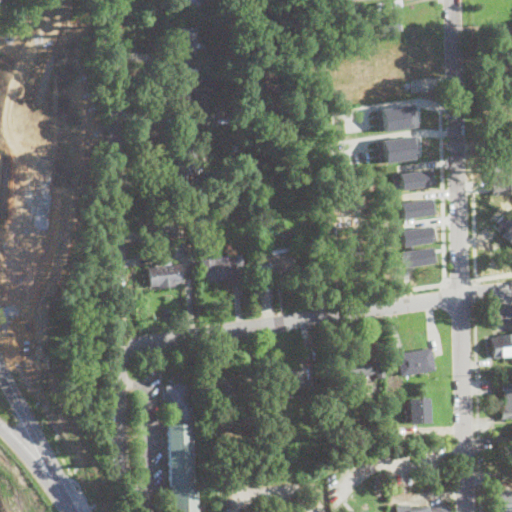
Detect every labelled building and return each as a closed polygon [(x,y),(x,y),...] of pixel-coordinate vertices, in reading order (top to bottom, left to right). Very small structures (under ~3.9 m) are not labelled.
[(402,29),(381,33),(376,3),(394,0),(401,0),(402,6),(398,6),(402,29)] [(195,53),(193,53),(192,61),(179,61),(179,53),(177,52),(177,28),(195,28),(195,53)] [(356,71),(354,56),(363,55),(365,70),(356,71)] [(278,109),(265,111),(260,80),(263,80),(262,67),(274,66),(275,81),(273,81),(278,109)] [(233,76),(233,88),(222,87),(222,91),(196,91),(196,114),(176,113),(176,81),(225,82),(225,76),(233,76)] [(304,103),(298,103),(297,89),(316,88),(316,99),(304,99),(304,103)] [(375,107),(379,130),(414,125),(411,101),(375,107)] [(376,138),(379,162),(415,156),(411,133),(376,138)] [(187,180),(177,180),(177,149),(202,150),(202,171),(198,171),(198,174),(187,174),(187,180)] [(511,156),(487,157),(489,193),(511,192),(511,156)] [(399,172),(401,189),(435,184),(432,167),(399,172)] [(231,186),(206,190),(203,173),(228,169),(231,186)] [(362,190),(363,200),(349,201),(349,193),(340,194),(340,201),(323,202),(323,191),(341,190),(341,184),(355,183),(354,178),(373,176),(374,189),(362,190)] [(399,201),(402,218),(436,212),(433,196),(399,201)] [(511,235),(496,222),(502,214),(506,218),(511,210),(511,235)] [(177,224),(177,232),(150,232),(150,226),(146,226),(146,219),(150,219),(150,213),(170,213),(170,224),(177,224)] [(400,228),(403,246),(437,241),(433,224),(400,228)] [(354,230),(356,241),(360,241),(362,255),(328,259),(326,245),(341,243),(340,232),(354,230)] [(401,250),(404,266),(436,262),(433,245),(401,250)] [(269,276),(261,278),(259,264),(267,263),(266,252),(271,251),(270,250),(290,247),(293,270),(269,273),(269,276)] [(219,252),(220,260),(227,259),(227,263),(236,262),(236,277),(229,278),(229,280),(205,283),(202,264),(198,265),(197,255),(219,252)] [(170,264),(180,263),(182,281),(173,283),(174,286),(158,288),(158,284),(149,285),(146,268),(157,266),(156,263),(169,261),(170,264)] [(511,332),(511,355),(492,358),(489,338),(495,337),(495,335),(511,332)] [(400,375),(397,353),(431,348),(434,370),(400,375)] [(370,367),(375,366),(374,363),(382,362),(384,378),(377,379),(375,373),(371,374),(371,375),(354,377),(351,361),(369,359),(370,367)] [(290,390),(291,396),(285,397),(284,391),(277,392),(274,373),(302,368),(305,388),(290,390)] [(221,376),(221,378),(226,377),(226,381),(236,380),(236,399),(214,403),(210,378),(221,376)] [(511,418),(499,419),(499,408),(500,408),(500,400),(502,400),(502,394),(500,394),(500,383),(511,382),(511,418)] [(190,426),(193,486),(195,486),(195,511),(171,511),(171,486),(169,486),(167,426),(179,427),(178,409),(165,409),(164,384),(186,384),(186,388),(189,388),(189,397),(187,397),(187,408),(192,408),(193,425),(190,426)] [(429,423),(408,424),(407,399),(427,398),(429,423)] [(511,459),(503,461),(501,447),(511,445),(511,459)] [(381,477),(381,482),(382,482),(381,491),(374,491),(374,482),(375,482),(375,477),(381,477)] [(511,511),(494,511),(494,492),(511,490),(511,511)] [(408,503),(409,508),(427,506),(428,509),(448,506),(448,511),(396,511),(396,505),(408,503)]
